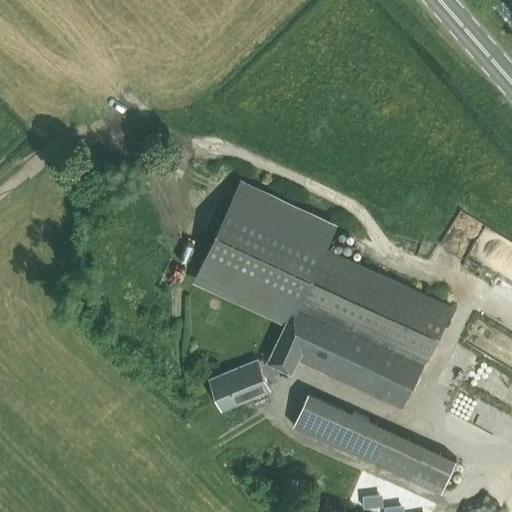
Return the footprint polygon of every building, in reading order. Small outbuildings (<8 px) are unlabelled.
[(451,306),(325,247),(335,225),(240,181),(195,279),(287,322),(268,361),(290,371),(296,359),(401,406),(451,306)] [(458,208),(439,240),(462,253),(481,222),(458,208)] [(511,344),(507,341),(498,358),(511,365),(511,344)] [(209,378),(221,408),(269,389),(256,359),(209,378)] [(501,396),(511,403),(511,380),(511,381),(501,396)] [(456,459),(308,391),(293,425),(441,492),(456,459)]
